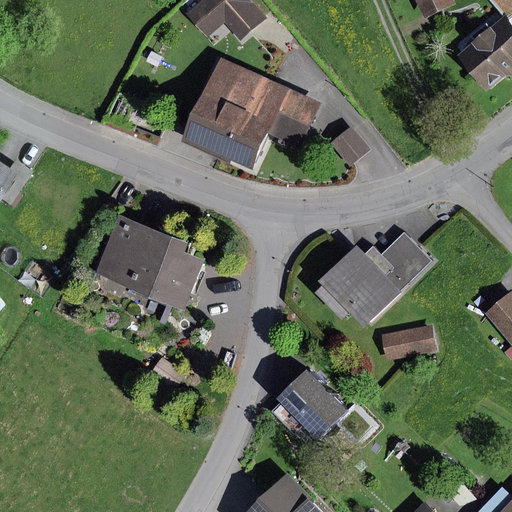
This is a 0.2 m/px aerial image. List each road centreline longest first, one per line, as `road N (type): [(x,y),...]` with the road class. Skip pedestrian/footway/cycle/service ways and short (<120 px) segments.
road 1 (residential): [(207,511),(262,369),(285,210)]
road 2 (residential): [(0,106),(256,207),(285,210)]
road 3 (residential): [(285,210),(368,207),(470,171)]
road 4 (track): [(387,0),(448,141),(470,171)]
